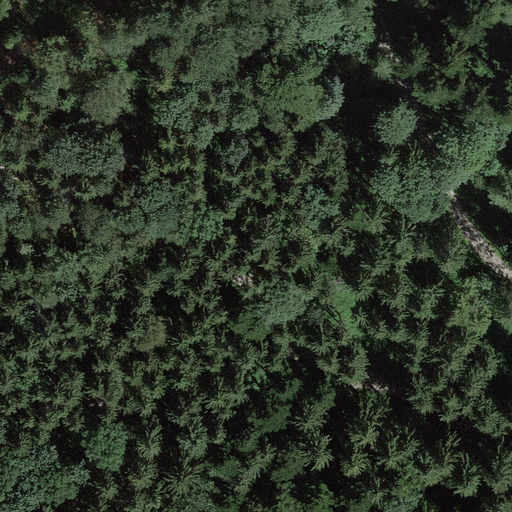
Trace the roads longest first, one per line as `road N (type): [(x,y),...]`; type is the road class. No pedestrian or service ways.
road 1 (track): [(511,426),(491,430),(327,359),(241,280),(157,220),(79,185),(0,166)]
road 2 (track): [(511,281),(445,197),(368,0)]
